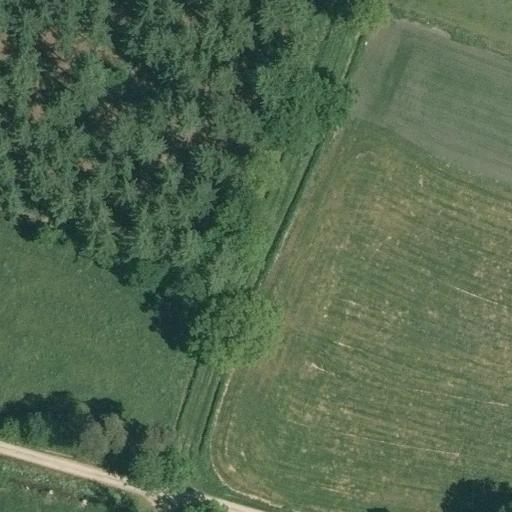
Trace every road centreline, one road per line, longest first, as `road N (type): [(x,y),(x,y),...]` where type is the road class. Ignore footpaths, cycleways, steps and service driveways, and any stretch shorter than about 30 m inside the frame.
road 1 (track): [(355,0),(229,309),(165,493)]
road 2 (track): [(0,449),(141,487)]
